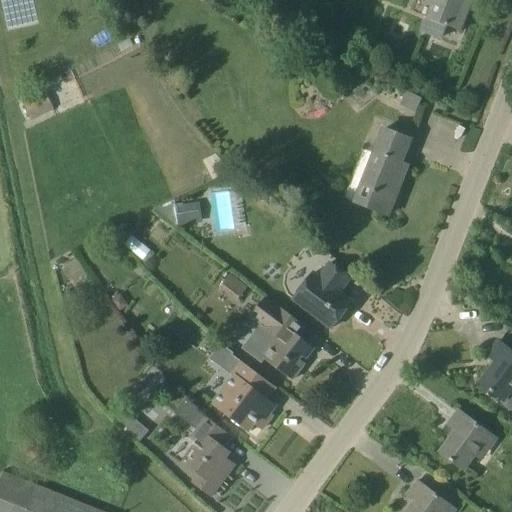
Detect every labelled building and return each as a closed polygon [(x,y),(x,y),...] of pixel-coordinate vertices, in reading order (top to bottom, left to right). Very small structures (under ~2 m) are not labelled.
[(124,0),(117,9),(127,17),(135,8),(140,0),(124,0)] [(434,0),(422,31),(441,38),(446,24),(461,30),(469,10),(462,7),(464,0),(434,0)] [(406,91),(400,106),(415,112),(421,98),(406,91)] [(21,99),(22,114),(44,113),(43,97),(21,99)] [(403,178),(396,175),(410,140),(383,129),(355,202),(388,216),(403,178)] [(175,200),(155,210),(175,226),(202,223),(199,202),(176,205),(175,200)] [(293,300),(299,304),(331,329),(351,302),(339,293),(349,278),(329,263),(319,278),(313,273),(293,300)] [(251,317),(269,331),(278,338),(263,358),(293,380),(301,369),(301,361),(300,360),(303,357),(306,359),(314,349),(298,337),(305,327),(266,297),(251,317)] [(505,401),(511,390),(511,351),(498,341),(487,356),(495,362),(479,383),(505,401)] [(217,391),(222,394),(214,405),(248,431),(254,423),(262,430),(272,416),(265,411),(271,402),(266,399),(275,387),(241,363),(235,371),(238,373),(228,387),(223,383),(225,380),(212,370),(201,384),(215,394),(217,391)] [(463,470),(490,434),(458,411),(447,425),(455,431),(439,453),(463,470)] [(198,474),(191,482),(211,497),(231,471),(225,467),(229,462),(225,459),(230,453),(218,444),(227,433),(206,417),(197,430),(202,434),(191,449),(195,452),(186,465),(198,474)] [(99,511),(0,472),(0,511),(99,511)] [(443,511),(449,505),(417,481),(406,495),(414,502),(406,511),(443,511)]
